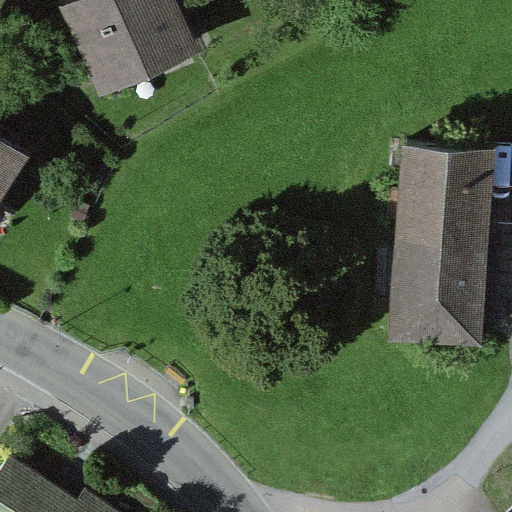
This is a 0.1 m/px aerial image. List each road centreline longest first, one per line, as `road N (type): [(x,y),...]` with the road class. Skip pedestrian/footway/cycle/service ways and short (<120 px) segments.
road 1 (residential): [(0,338),(174,454),(234,511)]
road 2 (track): [(401,511),(434,498),(511,421)]
